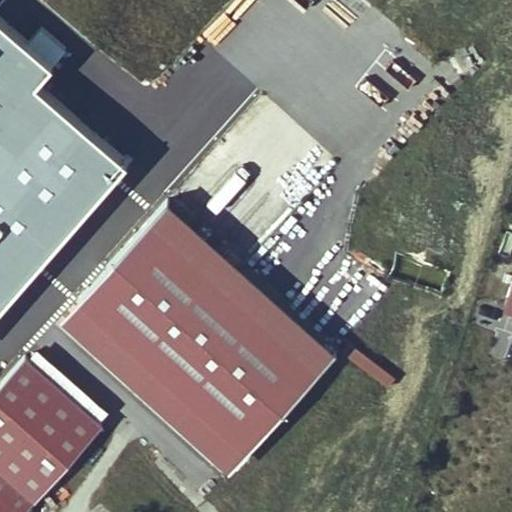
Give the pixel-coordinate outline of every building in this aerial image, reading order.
[(0,0),(0,307),(131,163),(37,82),(55,60),(0,10),(0,3),(2,0),(0,0)] [(161,190),(52,306),(225,463),(334,343),(161,190)] [(401,207),(392,234),(442,250),(446,236),(423,228),(428,217),(401,207)] [(348,337),(338,347),(382,385),(392,375),(348,337)] [(0,382),(0,511),(22,511),(102,421),(26,353),(0,382)]
